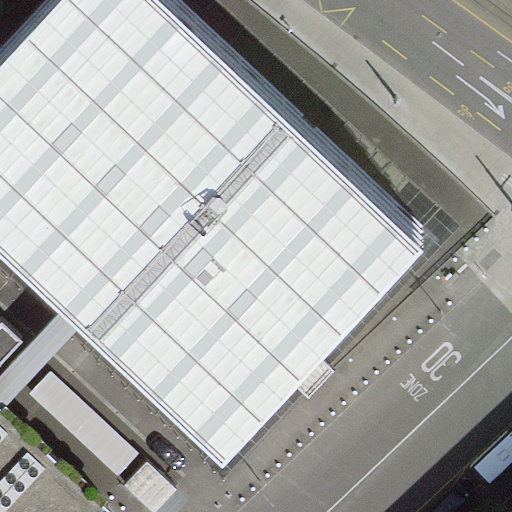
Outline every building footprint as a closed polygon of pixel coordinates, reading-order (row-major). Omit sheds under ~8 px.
[(0,51),(0,228),(73,296),(89,312),(226,440),(288,374),(302,359),(312,348),(426,227),(183,0),(48,0),(17,33),(0,51)] [(89,312),(73,296),(44,327),(0,374),(0,402),(4,406),(61,343),(89,312)] [(334,368),(312,348),(288,374),(309,395),(334,368)] [(0,511),(106,511),(113,506),(4,406),(0,402),(0,511)] [(179,486),(149,458),(129,483),(157,510),(179,486)]
